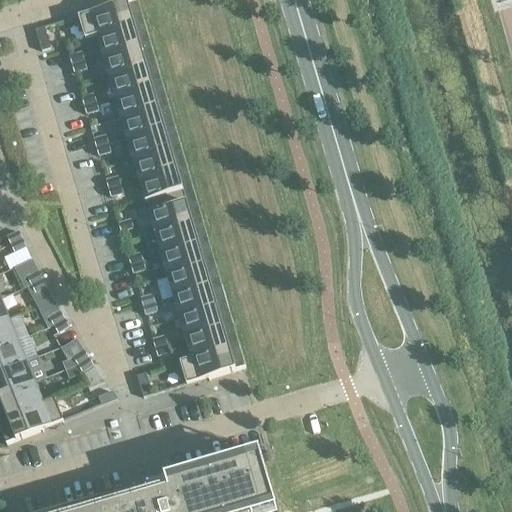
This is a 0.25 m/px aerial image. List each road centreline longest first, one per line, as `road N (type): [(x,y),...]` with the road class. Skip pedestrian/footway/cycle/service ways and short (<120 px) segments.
road 1 (residential): [(1,491),(383,381)]
road 2 (residential): [(114,343),(31,59)]
road 3 (residential): [(0,154),(79,324),(114,343)]
road 4 (tertiary): [(293,0),(354,210)]
road 5 (tertiary): [(354,210),(355,300),(383,381)]
road 6 (tertiary): [(425,366),(378,245),(354,210)]
road 7 (tertiary): [(450,511),(448,429),(425,366)]
road 8 (tertiary): [(383,381),(434,511)]
